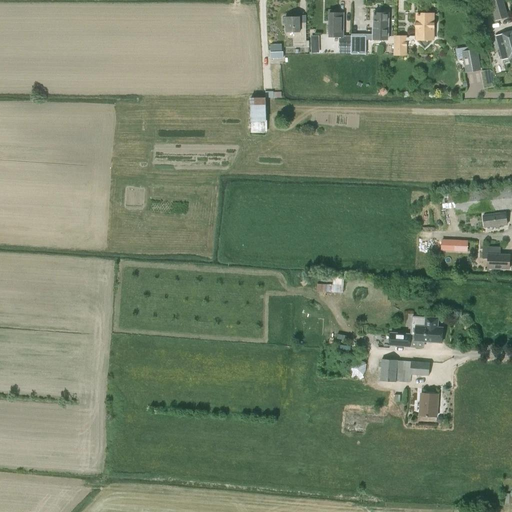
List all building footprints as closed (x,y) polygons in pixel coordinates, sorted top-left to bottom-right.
[(495,21),(508,18),(502,0),(493,0),(490,1),(495,21)] [(330,25),(329,37),(339,37),(339,48),(343,48),(343,54),(351,54),(351,37),(343,36),(344,28),(344,20),(344,13),(338,13),(337,13),(337,10),(330,10),(330,13),(330,25)] [(387,38),(388,14),(374,14),(373,38),(387,38)] [(433,40),(433,35),(432,35),(432,14),(418,14),(418,37),(413,37),(413,36),(411,36),(409,37),(394,37),(394,55),(407,55),(407,56),(407,49),(406,49),(406,41),(411,41),(413,40),(418,40),(418,42),(425,49),(432,42),(432,40),(433,40)] [(286,18),(284,18),(284,25),(286,25),(287,33),(294,33),(295,44),(306,43),(305,24),(300,24),(300,17),(286,18)] [(502,60),(511,57),(511,31),(496,36),(500,51),(498,52),(499,57),(501,56),(502,60)] [(477,50),(463,53),(466,72),(480,70),(477,50)] [(495,87),(494,74),(490,70),(481,72),(484,89),(495,87)] [(252,132),(268,132),(267,97),(251,97),(252,132)] [(456,214),(511,208),(511,187),(455,193),(456,214)] [(485,228),(507,225),(506,213),(483,216),(485,228)] [(454,240),(442,239),(442,250),(454,251),(454,240)] [(496,247),(482,247),(482,259),(488,259),(488,268),(509,269),(510,255),(496,255),(496,247)] [(317,285),(317,292),(343,293),(344,279),(333,278),(333,285),(317,285)] [(410,335),(390,333),(389,345),(409,347),(410,341),(442,343),(442,337),(444,335),(444,331),(442,329),(443,328),(437,327),(438,318),(412,316),(412,326),(418,326),(418,335),(410,335)] [(367,376),(366,359),(349,360),(350,377),(367,376)] [(429,376),(429,363),(381,360),(380,381),(410,383),(411,375),(429,376)] [(417,409),(420,409),(419,416),(436,417),(438,395),(421,394),(420,404),(418,404),(417,409)] [(511,495),(503,496),(503,503),(511,503),(511,495)]
